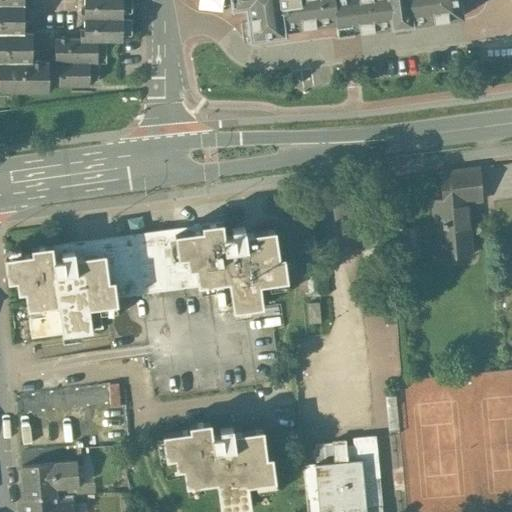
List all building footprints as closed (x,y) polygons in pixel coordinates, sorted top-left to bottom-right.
[(23,0),(0,0),(0,91),(48,92),(48,86),(89,86),(89,63),(97,63),(97,40),(122,41),(122,0),(83,0),(84,38),(55,38),(55,61),(32,61),(32,32),(24,32),(23,0)] [(230,0),(231,8),(245,6),(249,40),(285,35),(284,29),(335,22),(335,23),(337,23),(333,0),(230,0)] [(333,0),(337,23),(335,23),(337,34),(411,24),(411,23),(461,17),(459,1),(458,0),(333,0)] [(479,167),(439,172),(443,199),(444,205),(465,202),(481,200),(479,167)] [(443,199),(434,200),(435,225),(439,225),(446,224),(444,205),(443,199)] [(465,202),(444,205),(446,224),(439,225),(442,256),(469,253),(468,240),(469,240),(465,202)] [(274,230),(245,234),(244,227),(232,229),(233,235),(224,236),(222,222),(202,225),(202,230),(131,239),(138,293),(228,281),(232,311),(262,307),(262,306),(259,284),(287,280),(284,256),(278,257),(274,230)] [(138,293),(131,239),(84,245),(85,255),(76,256),(75,250),(62,252),(63,258),(54,259),(52,244),(31,247),(32,252),(20,253),(31,338),(102,328),(99,305),(118,303),(117,296),(138,293)] [(318,302),(306,303),(308,323),(320,322),(318,302)] [(125,415),(124,382),(112,382),(113,416),(125,415)] [(262,428),(232,432),(231,427),(219,428),(220,435),(211,436),(209,421),(188,424),(189,430),(162,434),(165,458),(174,457),(176,468),(183,467),(185,485),(216,481),(220,510),(249,506),(246,483),(274,479),(271,455),(265,456),(262,428)] [(373,437),(354,439),(355,444),(356,460),(360,459),(362,480),(363,480),(366,509),(380,508),(377,478),(373,437)] [(345,440),(332,441),(334,462),(302,465),(307,511),(380,511),(380,508),(366,509),(363,480),(362,480),(360,459),(356,460),(355,444),(346,445),(345,440)] [(77,461),(20,465),(23,499),(56,496),(55,488),(79,486),(77,461)] [(56,496),(23,499),(24,511),(72,511),(72,502),(57,503),(56,496)]
